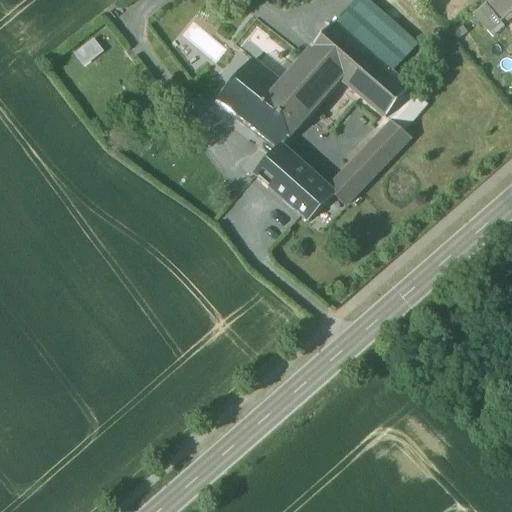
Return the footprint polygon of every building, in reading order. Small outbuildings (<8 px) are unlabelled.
[(362,0),(357,0),(336,26),(394,77),(419,49),(362,0)] [(485,7),(500,24),(511,14),(511,1),(511,0),(492,0),(485,7)] [(473,17),(488,35),(500,24),(485,7),(473,17)] [(344,83),(388,122),(413,93),(394,77),(336,26),(311,54),(344,83)] [(91,39),(71,53),(81,67),(101,53),(91,39)] [(303,129),(344,83),(311,54),(287,82),(296,90),(280,109),(303,129)] [(217,105),(277,153),(280,150),(282,152),(303,129),(280,109),(296,90),(287,82),(284,85),(254,63),(217,105)] [(393,126),(330,193),(335,197),(334,199),(345,208),(411,140),(403,133),(427,106),(413,93),(388,122),(393,126)] [(255,177),(273,193),(299,167),(282,152),(280,150),(277,153),(255,177)] [(330,193),(299,167),(273,193),(308,224),(334,199),(335,197),(330,193)]
